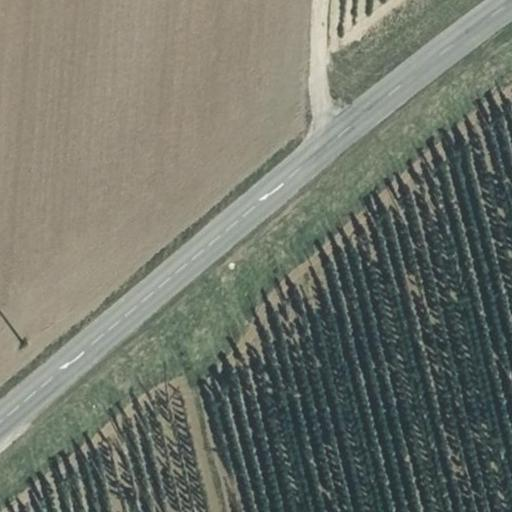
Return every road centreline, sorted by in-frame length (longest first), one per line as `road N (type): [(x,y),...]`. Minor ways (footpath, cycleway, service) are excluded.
road 1 (tertiary): [(0,421),(511,1)]
road 2 (track): [(330,144),(320,62),(325,0)]
